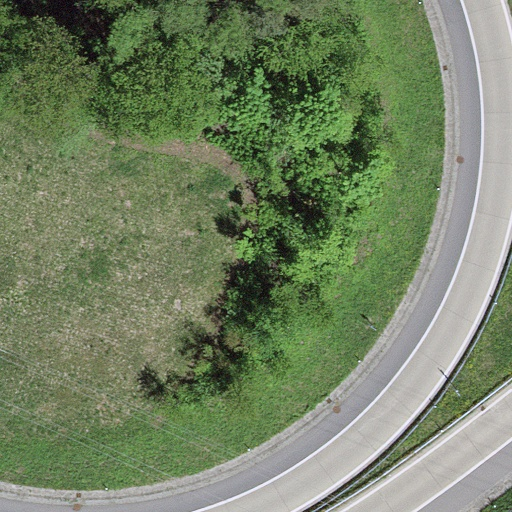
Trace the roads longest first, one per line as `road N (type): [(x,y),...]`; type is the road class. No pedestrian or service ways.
road 1 (motorway): [(480,0),(499,76),(500,170),(490,231),(458,318),(411,389),(363,438),(250,511)]
road 2 (motorway): [(388,511),(511,418)]
